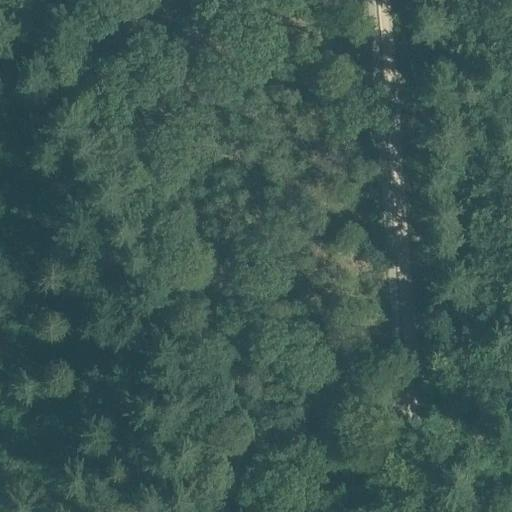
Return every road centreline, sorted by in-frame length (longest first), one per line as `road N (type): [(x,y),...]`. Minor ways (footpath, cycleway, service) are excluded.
road 1 (track): [(26,0),(77,58),(156,231),(184,318),(204,511)]
road 2 (track): [(420,511),(380,0)]
